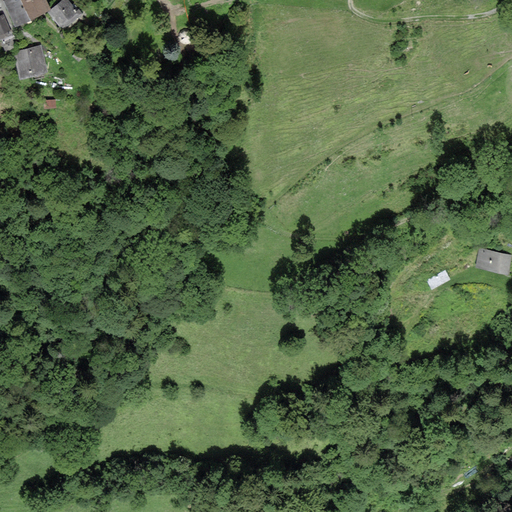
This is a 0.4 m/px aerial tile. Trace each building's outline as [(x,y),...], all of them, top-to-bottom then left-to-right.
[(30,18),(21,0),(4,0),(16,24),(30,18)] [(21,0),(30,18),(50,9),(45,0),(21,0)] [(62,0),(52,9),(65,25),(78,14),(66,0),(62,0)] [(4,16),(0,17),(0,37),(11,33),(4,16)] [(41,47),(17,52),(23,75),(46,71),(41,47)] [(481,249),(477,266),(507,272),(511,255),(481,249)] [(449,279),(445,271),(428,281),(433,288),(449,279)]
